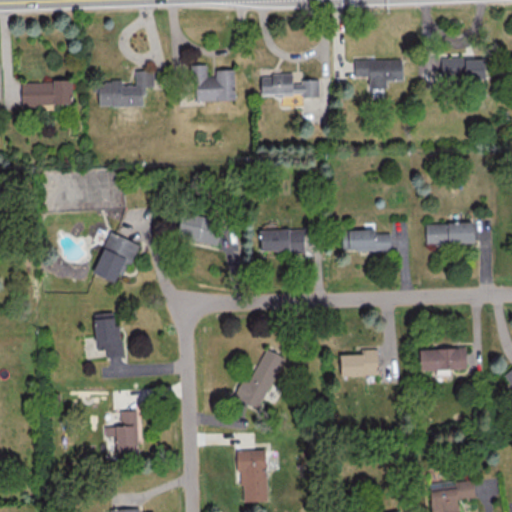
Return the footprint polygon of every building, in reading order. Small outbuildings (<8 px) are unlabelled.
[(484,56),(440,57),(440,78),(484,77),(484,56)] [(353,59),(353,75),(368,75),(368,87),(385,86),(385,79),(401,79),(401,58),(353,59)] [(192,100),(235,99),(234,68),(215,69),(215,75),(206,75),(206,63),(191,64),(192,100)] [(98,105),(143,104),(143,86),(152,86),(152,69),(134,70),(135,84),(121,84),(121,80),(98,80),(98,105)] [(318,96),(318,80),(292,80),(291,74),(260,74),(260,92),(302,92),(302,96),(318,96)] [(21,81),(21,104),(71,103),(71,80),(21,81)] [(218,215),(179,214),(178,239),(217,241),(218,215)] [(425,243),(473,241),(472,221),(425,222),(425,243)] [(260,229),(260,251),(303,250),(303,228),(260,229)] [(390,248),(389,232),(374,233),(374,228),(341,229),(341,250),(390,248)] [(92,272),(119,284),(137,243),(109,231),(92,272)] [(122,355),(119,323),(114,323),(112,311),(93,313),(96,348),(105,348),(105,356),(122,355)] [(283,356),(262,346),(237,397),(258,408),(283,356)] [(465,368),(465,347),(419,348),(419,369),(465,368)] [(339,353),(340,374),(377,373),(377,348),(360,348),(360,353),(339,353)] [(511,365),(503,372),(511,384),(511,365)] [(119,409),(119,425),(103,425),(104,436),(115,436),(115,454),(137,453),(135,409),(119,409)] [(265,448),(238,449),(239,501),(266,500),(265,448)] [(445,511),(458,511),(457,498),(474,496),(472,478),(428,482),(430,511),(445,511)]
